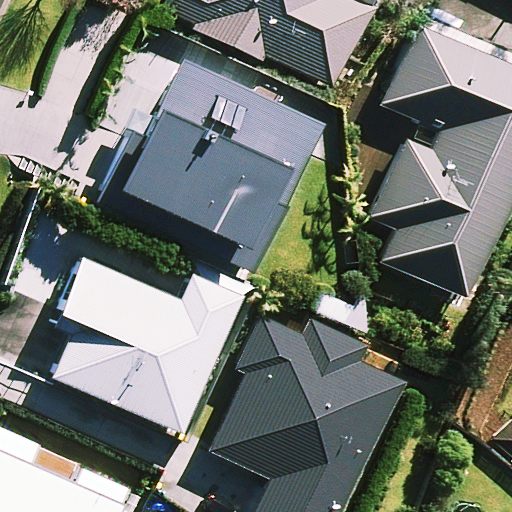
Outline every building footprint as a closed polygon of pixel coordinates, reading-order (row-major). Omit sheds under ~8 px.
[(164,0),(156,17),(256,63),(258,57),(327,89),(362,14),(332,0),(164,0)] [(511,169),(511,75),(408,31),(374,108),(407,122),(365,220),(390,231),(375,265),(456,300),(511,169)] [(210,65),(174,49),(134,137),(123,132),(90,205),(246,276),(313,129),(204,79),(210,65)] [(170,254),(46,199),(3,296),(70,325),(46,379),(174,436),(241,284),(170,254)] [(332,511),(391,385),(347,364),(353,350),(333,340),(300,325),(294,338),(254,319),(230,372),(241,377),(205,453),(266,482),(251,511),(332,511)] [(511,422),(491,447),(511,465),(511,422)] [(27,447),(0,435),(0,511),(109,511),(119,491),(75,472),(67,490),(17,469),(27,447)]
